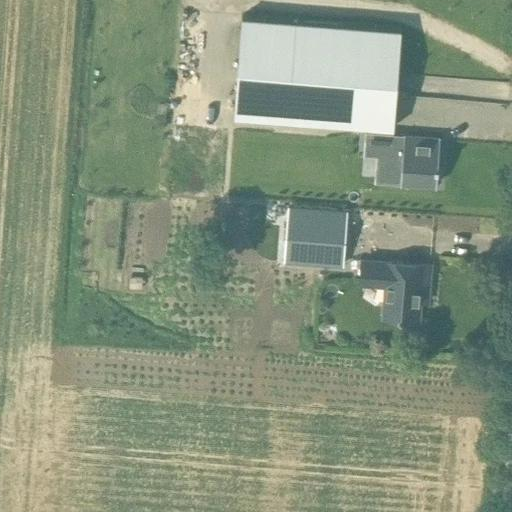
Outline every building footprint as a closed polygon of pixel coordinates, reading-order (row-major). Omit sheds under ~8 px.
[(401,28),(242,15),(234,114),(393,127),(401,28)] [(381,150),(378,178),(395,180),(400,180),(400,181),(436,184),(436,181),(440,181),(441,168),(437,168),(438,165),(440,137),(385,133),(384,150),(381,150)] [(162,190),(175,190),(175,152),(162,152),(162,190)] [(135,194),(134,217),(187,218),(187,196),(135,194)] [(285,255),(284,260),(342,265),(346,211),(288,206),(285,255)] [(388,262),(362,260),(361,282),(387,284),(384,316),(418,319),(420,291),(428,291),(430,264),(388,260),(388,262)]
